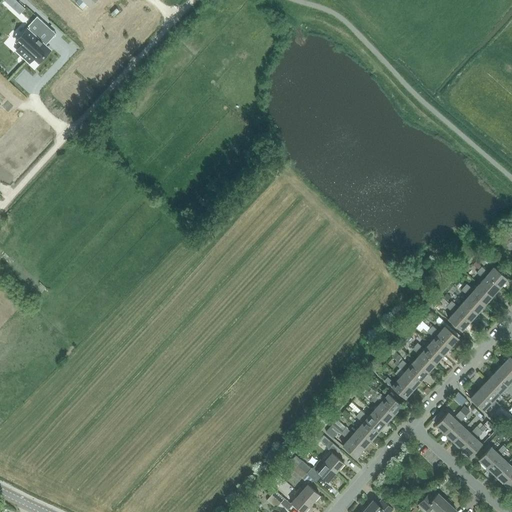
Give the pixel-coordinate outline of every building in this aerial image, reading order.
[(15,0),(5,0),(4,1),(19,14),(25,8),(19,3),(15,0)] [(74,0),(86,11),(94,2),(91,0),(74,0)] [(16,43),(18,40),(21,43),(15,51),(29,63),(34,58),(38,61),(37,62),(39,64),(51,49),(47,45),(57,34),(36,16),(14,41),(16,43)] [(476,261),(473,264),(479,270),(482,267),(482,266),(476,261)] [(482,267),(479,270),(500,287),(507,278),(494,266),(488,273),(482,267)] [(483,279),(479,284),(492,295),(500,287),(479,270),(476,272),(483,279)] [(464,286),(464,287),(484,304),(492,295),(479,284),(474,290),(466,283),(464,286)] [(468,296),(463,301),(476,313),(484,304),(464,287),(462,289),(468,296)] [(452,301),(449,304),(469,321),(476,313),(463,301),(458,307),(452,301)] [(469,321),(449,304),(447,307),(453,313),(448,319),(461,330),(469,321)] [(422,320),(419,324),(423,327),(427,331),(430,328),(422,320)] [(430,328),(450,346),(458,337),(445,325),(439,331),(433,325),(430,328)] [(430,343),(443,354),(450,346),(430,328),(427,331),(434,337),(430,343)] [(415,345),(435,363),(443,354),(430,343),(424,349),(418,343),(415,345)] [(414,360),(427,372),(435,363),(415,345),(412,348),(419,354),(414,360)] [(396,351),(392,355),(397,360),(398,360),(401,357),(402,356),(396,351)] [(511,357),(510,356),(502,365),(511,373),(511,357)] [(402,360),(400,362),(420,380),(427,372),(414,360),(409,366),(402,360)] [(404,372),(399,377),(412,389),(420,380),(400,362),(397,366),(404,372)] [(511,373),(502,365),(494,373),(511,389),(511,384),(510,383),(511,379),(511,373)] [(511,389),(494,373),(486,382),(499,394),(504,388),(511,395),(511,393),(511,389)] [(412,389),(399,377),(394,383),(387,377),(384,380),(392,387),(392,386),(405,397),(412,389)] [(486,382),(478,390),(498,409),(501,406),(494,399),(499,394),(486,382)] [(478,390),(470,398),(483,411),(489,405),(495,411),(498,409),(478,390)] [(376,393),(373,396),(394,413),(401,405),(388,393),(383,399),(376,393)] [(373,396),(371,399),(377,405),(372,410),(386,422),(394,413),(373,396)] [(436,425),(444,433),(467,408),(464,406),(460,410),(454,417),(448,412),(436,425)] [(444,433),(453,440),(465,428),(459,422),(470,411),(467,408),(444,433)] [(359,413),(358,413),(379,431),(386,422),(372,410),(367,416),(361,410),(359,413)] [(363,422),(357,428),(371,440),(379,431),(358,413),(356,416),(363,422)] [(364,448),(343,430),(334,422),(332,425),(331,425),(326,431),(333,437),(338,431),(347,439),(342,445),(356,457),(364,448)] [(461,448),(479,428),(483,425),(480,423),(477,426),(470,433),(465,428),(453,440),(461,448)] [(346,427),(343,430),(364,448),(371,440),(357,428),(353,433),(346,427)] [(479,428),(461,448),(470,456),(482,443),(476,438),(482,431),(479,428)] [(319,440),(328,448),(327,449),(329,451),(321,460),(324,462),(336,472),(344,463),(335,455),(340,450),(332,443),(323,435),(319,440)] [(478,459),(487,467),(506,447),(503,445),(497,452),(491,446),(478,459)] [(487,467),(496,475),(508,462),(502,457),(509,450),(506,447),(487,467)] [(301,460),(296,455),(291,460),(297,465),(306,473),(311,468),(301,460)] [(336,472),(324,462),(321,460),(320,459),(312,468),(328,482),(336,472)] [(306,473),(297,465),(291,460),(290,461),(291,462),(286,469),(292,474),(294,471),(302,478),(306,473)] [(496,475),(504,483),(511,474),(511,466),(508,462),(496,475)] [(300,487),(296,491),(299,493),(311,504),(319,494),(307,484),(305,485),(302,489),(300,487)] [(272,487),(268,492),(270,494),(271,494),(280,503),(280,502),(284,498),(275,489),(272,487)] [(296,496),(291,502),(302,511),(303,511),(311,504),(299,493),(296,491),(294,494),(296,496)] [(276,508),(280,503),(271,494),(270,494),(266,499),(276,508)] [(429,511),(431,510),(432,511),(437,511),(447,502),(438,494),(433,500),(427,494),(418,504),(426,511),(429,511)] [(372,500),(364,510),(367,511),(390,511),(394,509),(393,509),(386,502),(383,500),(378,505),(372,500)] [(437,511),(453,511),(456,510),(447,502),(437,511)]
